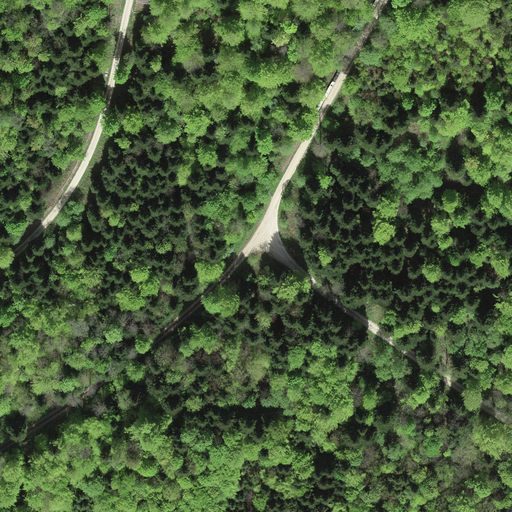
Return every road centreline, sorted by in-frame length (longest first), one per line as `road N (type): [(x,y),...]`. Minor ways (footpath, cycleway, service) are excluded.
road 1 (track): [(278,200),(264,234),(366,322),(511,418)]
road 2 (track): [(264,234),(168,333),(0,446)]
road 3 (track): [(0,264),(73,186),(101,116),(127,0)]
road 4 (track): [(385,0),(278,200)]
